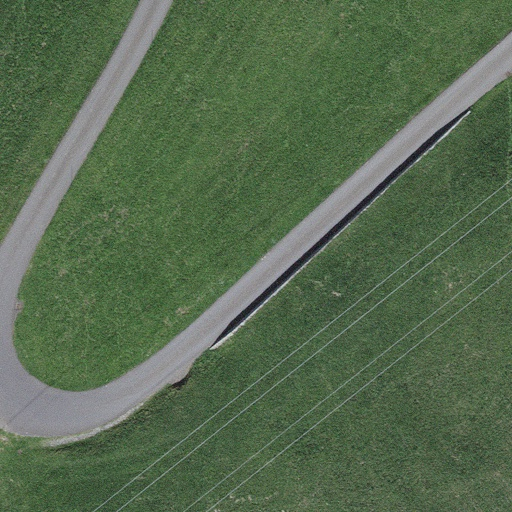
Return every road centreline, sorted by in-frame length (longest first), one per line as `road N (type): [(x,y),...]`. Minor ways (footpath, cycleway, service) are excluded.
road 1 (unclassified): [(0,393),(40,418),(111,409),(511,54)]
road 2 (unclassified): [(145,0),(0,267)]
